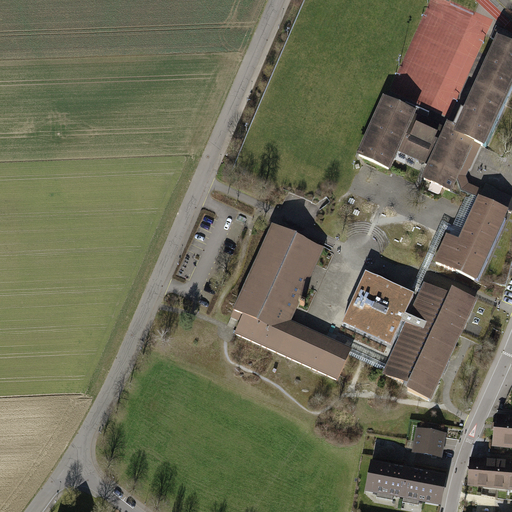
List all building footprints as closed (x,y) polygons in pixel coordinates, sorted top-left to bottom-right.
[(511,46),(499,41),(459,129),(449,125),(448,128),(418,115),(419,112),(385,99),(360,156),(389,169),(398,150),(431,165),(425,180),(450,191),(456,177),(474,142),(480,145),(487,148),(511,92),(511,46)] [(436,263),(479,283),(506,221),(502,220),(506,211),(511,213),(511,210),(511,199),(486,187),(484,192),(467,185),(465,177),(480,145),(474,142),(456,177),(462,192),(480,200),(461,242),(449,236),(436,263)] [(323,249),(273,227),(234,312),(243,317),(235,335),(338,381),(352,349),(291,322),(323,249)] [(405,291),(378,279),(362,313),(368,316),(356,343),(384,356),(396,328),(390,325),(405,291)] [(408,392),(430,401),(475,302),(453,292),(451,297),(424,285),(383,374),(410,386),(408,392)] [(511,417),(499,417),(497,449),(511,450),(511,417)] [(446,435),(418,430),(414,453),(442,458),(446,435)] [(445,474),(368,459),(363,490),(439,505),(445,474)] [(511,463),(471,461),(469,486),(508,491),(511,463)]
